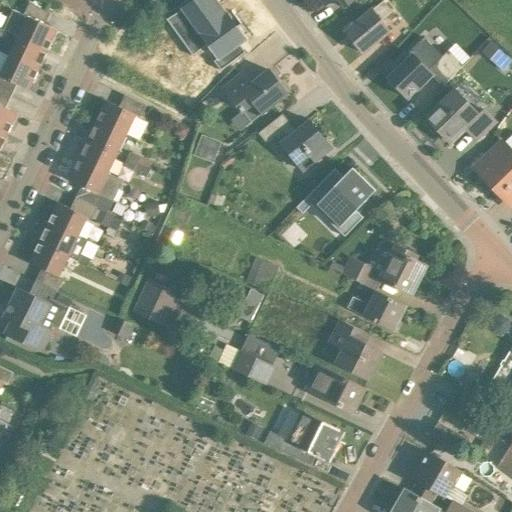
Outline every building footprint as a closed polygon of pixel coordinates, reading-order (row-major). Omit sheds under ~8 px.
[(218,58),(214,61),(221,71),(225,68),(240,57),(234,48),(245,40),(243,39),(248,35),(241,25),(236,28),(227,16),(226,17),(214,0),(200,0),(167,20),(193,57),(205,49),(209,45),(218,58)] [(390,33),(381,22),(395,10),(386,0),(385,0),(373,11),(372,10),(345,32),(363,55),(390,33)] [(57,31),(45,26),(51,14),(29,4),(23,16),(14,11),(4,30),(8,33),(18,37),(48,52),(57,31)] [(0,37),(5,40),(8,33),(4,30),(0,28),(0,37)] [(38,71),(48,52),(18,37),(9,57),(38,71)] [(490,60),(499,50),(490,42),(481,52),(490,60)] [(448,82),(462,66),(448,52),(436,63),(421,47),(413,55),(412,55),(388,79),(390,81),(388,84),(396,92),(398,90),(408,100),(437,72),(448,82)] [(29,91),(38,71),(9,57),(0,52),(0,91),(11,97),(17,86),(29,91)] [(252,123),(288,94),(269,71),(251,85),(242,74),(224,89),(242,113),(243,113),(252,123)] [(6,109),(11,97),(0,91),(0,130),(8,135),(18,115),(6,109)] [(479,116),(455,91),(426,118),(427,120),(428,124),(434,130),(437,131),(443,136),(445,133),(453,142),(466,130),(477,141),(496,123),(484,111),(479,116)] [(127,136),(136,116),(140,118),(146,106),(125,96),(119,108),(107,102),(97,122),(127,136)] [(304,172),(332,150),(309,121),(296,132),(283,115),(258,134),(267,146),(276,138),(304,172)] [(117,156),(127,136),(97,122),(88,141),(117,156)] [(190,129),(179,124),(174,135),(185,140),(190,129)] [(0,151),(8,135),(0,130),(0,151)] [(511,136),(504,144),(503,143),(476,168),(498,190),(503,186),(511,194),(511,136)] [(108,175),(117,156),(88,141),(79,161),(108,175)] [(213,164),(219,151),(199,143),(194,156),(213,164)] [(151,163),(130,153),(127,160),(148,170),(151,163)] [(148,170),(127,160),(124,167),(147,178),(150,171),(148,170)] [(113,202),(122,182),(108,175),(79,161),(69,181),(81,187),(75,198),(97,209),(103,197),(113,202)] [(353,169),(344,178),(335,169),(296,208),(303,215),(312,206),(315,203),(337,224),(353,208),(356,211),(376,192),(354,171),(353,169)] [(122,221),(97,209),(75,198),(70,210),(58,204),(48,224),(78,238),(88,218),(92,220),(92,219),(109,227),(107,231),(107,234),(112,237),(115,235),(116,231),(117,232),(122,221)] [(159,202),(145,204),(147,217),(160,216),(159,202)] [(156,226),(143,220),(139,228),(152,234),(156,226)] [(82,256),(88,243),(78,238),(48,224),(39,244),(69,258),(87,267),(91,259),(82,256)] [(69,258),(39,244),(29,264),(41,269),(36,281),(57,291),(63,279),(59,277),(69,258)] [(412,296),(426,267),(415,262),(417,257),(396,247),(380,280),(412,296)] [(378,270),(351,257),(345,268),(333,262),(330,268),(369,288),(378,270)] [(245,282),(269,292),(279,268),(256,258),(245,282)] [(132,279),(120,273),(115,282),(128,287),(132,279)] [(172,330),(187,297),(148,280),(133,312),(172,330)] [(59,330),(73,301),(59,294),(55,301),(53,300),(57,291),(36,281),(30,294),(18,288),(3,319),(11,322),(5,335),(43,354),(54,331),(51,330),(52,326),(59,330)] [(394,332),(406,307),(376,292),(369,305),(353,297),(348,308),(364,316),(364,317),(394,332)] [(128,341),(135,327),(119,319),(112,333),(128,341)] [(383,354),(364,345),(369,335),(341,321),(330,343),(344,350),(336,364),(369,381),(383,354)] [(264,385),(280,350),(249,336),(241,352),(228,346),(219,364),(264,385)] [(511,348),(504,362),(507,363),(504,368),(501,366),(487,389),(511,403),(511,348)] [(353,414),(365,389),(319,365),(306,391),(353,414)] [(7,385),(13,373),(0,367),(0,389),(3,383),(7,385)] [(511,404),(494,435),(510,447),(497,468),(511,479),(511,404)] [(343,433),(303,414),(289,441),(270,432),(264,444),(298,460),(304,450),(329,462),(343,433)] [(459,451),(466,438),(438,423),(431,435),(459,451)] [(445,498),(451,487),(454,489),(463,473),(429,453),(421,467),(419,466),(412,478),(431,490),(445,498)] [(442,511),(405,490),(392,511),(442,511)] [(471,511),(452,501),(445,511),(471,511)]
